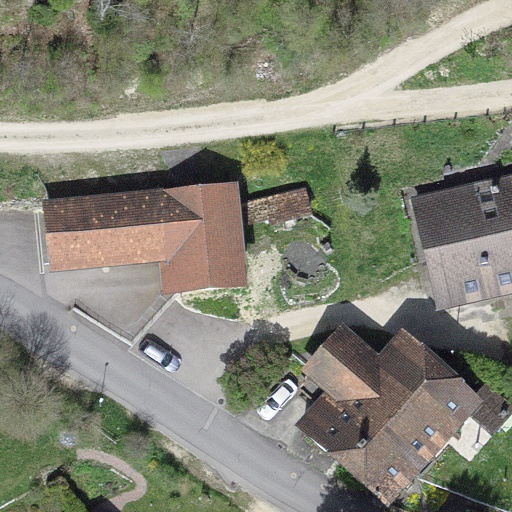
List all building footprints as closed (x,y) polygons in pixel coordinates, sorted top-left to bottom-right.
[(442,257),(452,302),(511,287),(511,184),(415,207),(427,261),(442,257)] [(161,259),(165,293),(238,286),(230,192),(48,210),(53,269),(161,259)] [(303,192),(242,208),(246,224),(271,218),(272,224),(308,214),(303,192)] [(303,385),(324,404),(301,430),(383,502),(472,401),(406,341),(379,372),(343,340),(303,385)] [(511,511),(511,434),(470,419),(418,479),(506,511),(511,511)]
